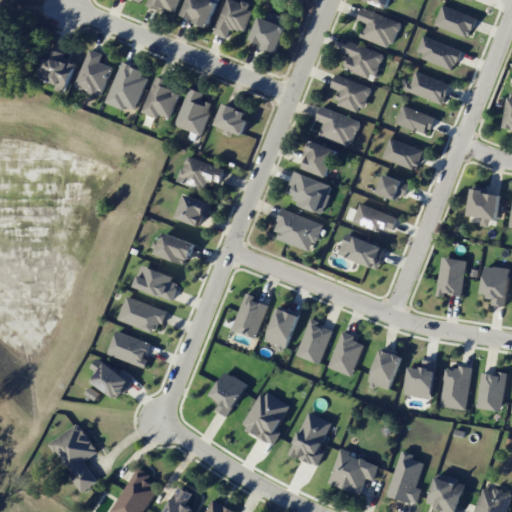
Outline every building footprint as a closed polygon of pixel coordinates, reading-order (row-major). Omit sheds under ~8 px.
[(150,0),(178,0),(175,9),(160,14),(147,9),(150,0)] [(193,0),(208,0),(220,6),(211,27),(186,16),(193,0)] [(369,0),(390,9),(393,0),(369,0)] [(231,1),(257,10),(250,31),(219,37),(231,1)] [(437,25),(471,37),(478,17),(444,5),(437,25)] [(363,36),(392,49),(403,23),(364,7),(359,20),(368,24),(363,36)] [(261,19),(290,26),(282,60),(255,43),(261,19)] [(419,48),(452,72),(463,56),(431,32),(419,48)] [(386,54),(349,40),(344,53),(350,55),(345,68),(375,80),(386,54)] [(96,50),(108,55),(103,67),(115,72),(99,108),(82,84),(96,50)] [(56,58),(84,68),(74,96),(45,86),(56,58)] [(128,65),(156,77),(140,114),(113,103),(128,65)] [(453,84),(416,70),(409,90),(446,104),(453,84)] [(341,91),(336,103),(362,113),(372,87),(338,74),(333,88),(341,91)] [(163,80),(187,91),(174,122),(149,112),(163,80)] [(194,88),(220,98),(205,135),(180,126),(194,88)] [(233,103),(254,118),(251,137),(230,133),(218,125),(233,103)] [(431,136),(438,117),(405,105),(398,124),(431,136)] [(321,136),(351,148),(362,121),(323,106),(318,120),(326,123),(321,136)] [(425,151),(393,137),(384,156),(416,170),(425,151)] [(341,152),(317,141),(305,167),(330,177),(341,152)] [(228,169),(190,156),(181,181),(208,190),(212,180),(222,184),(228,169)] [(324,213),(334,184),(298,172),(289,201),(324,213)] [(411,183),(386,174),(379,191),(404,201),(411,183)] [(499,220),(504,194),(475,189),(471,215),(499,220)] [(181,217),(205,227),(214,204),(190,194),(181,217)] [(356,224),(396,231),(399,213),(359,206),(356,224)] [(324,224),(285,208),(274,235),(313,251),(324,224)] [(200,246),(171,231),(161,251),(189,266),(200,246)] [(339,255),(379,268),(385,247),(346,234),(339,255)] [(436,295),(445,297),(445,293),(461,296),(467,261),(442,257),(436,295)] [(137,285),(174,300),(182,280),(146,265),(137,285)] [(482,293),(491,294),(490,305),(506,306),(510,268),(485,266),(482,293)] [(233,330),(256,338),(269,305),(254,299),(256,295),(247,292),(233,330)] [(169,310),(130,295),(121,319),(159,334),(169,310)] [(265,342),(286,350),(300,313),(279,305),(265,342)] [(320,320),(311,317),(296,354),(320,364),(333,330),(318,324),(320,320)] [(153,343),(120,330),(111,354),(148,367),(151,359),(148,358),(153,343)] [(329,368),(353,375),(363,343),(354,340),(355,335),(341,330),(329,368)] [(369,383),(389,391),(403,355),(382,347),(369,383)] [(138,377),(125,368),(122,372),(100,358),(93,369),(100,373),(94,382),(119,398),(123,391),(127,394),(138,377)] [(431,398),(437,361),(422,359),(421,368),(410,366),(406,395),(431,398)] [(441,406),(466,409),(472,369),(447,365),(441,406)] [(215,409),(228,417),(248,384),(226,371),(211,395),(220,401),(215,409)] [(506,372),(499,371),(498,374),(481,372),(477,408),(502,410),(506,372)] [(290,405),(261,390),(242,426),(275,443),(281,431),(277,429),(290,405)] [(325,451),(321,449),(332,421),(307,411),(290,455),(319,466),(325,451)] [(101,451),(83,423),(53,442),(85,492),(100,482),(87,460),(101,451)] [(331,483),(363,492),(368,476),(377,478),(382,462),(341,449),(331,483)] [(388,496),(417,504),(422,488),(417,486),(424,462),(413,459),(415,454),(401,450),(388,496)] [(114,511),(145,511),(158,487),(149,482),(153,474),(139,466),(114,511)] [(442,511),(460,511),(469,485),(440,475),(430,503),(444,507),(442,511)] [(509,511),(511,504),(511,493),(485,485),(477,511),(509,511)] [(195,493),(182,486),(167,511),(199,511),(188,506),(195,493)] [(207,511),(236,511),(237,510),(214,499),(207,511)]
